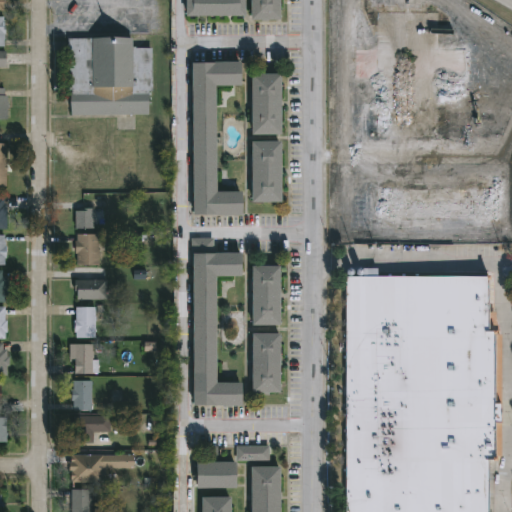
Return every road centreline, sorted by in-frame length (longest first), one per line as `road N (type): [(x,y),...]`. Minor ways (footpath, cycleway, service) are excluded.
road 1 (residential): [(35,511),(39,0)]
road 2 (residential): [(315,511),(318,0)]
